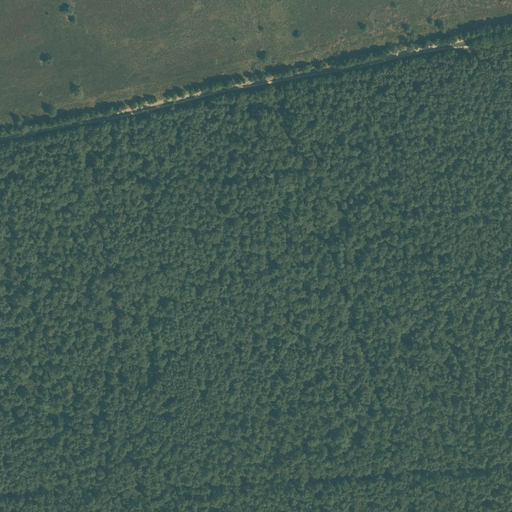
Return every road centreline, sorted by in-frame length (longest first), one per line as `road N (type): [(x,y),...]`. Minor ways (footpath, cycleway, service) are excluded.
road 1 (track): [(85,119),(137,484),(511,463)]
road 2 (track): [(85,119),(511,30)]
road 3 (track): [(0,491),(137,484)]
